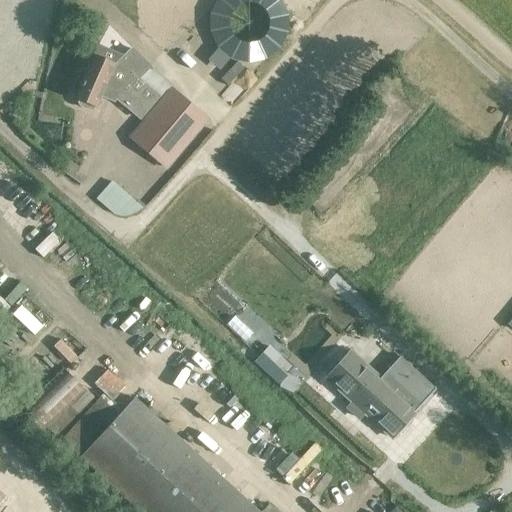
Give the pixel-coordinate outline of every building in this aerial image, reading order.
[(94,56),(76,97),(79,99),(78,103),(79,106),(84,109),(87,109),(90,108),(92,105),(96,106),(102,93),(117,99),(140,118),(158,96),(137,79),(149,67),(132,49),(114,66),(94,56)] [(172,92),(134,139),(165,165),(204,119),(172,92)] [(114,178),(97,196),(125,222),(141,204),(114,178)] [(0,298),(0,316),(9,306),(0,298)] [(380,379),(367,367),(376,357),(367,349),(358,359),(351,353),(327,379),(392,437),(415,410),(416,411),(435,390),(399,357),(380,379)] [(42,434),(86,392),(65,371),(20,411),(42,434)] [(281,387),(293,392),(298,380),(286,374),(281,387)] [(139,511),(258,511),(135,398),(123,411),(104,394),(62,440),(139,511)] [(511,432),(499,447),(511,458),(511,432)]
